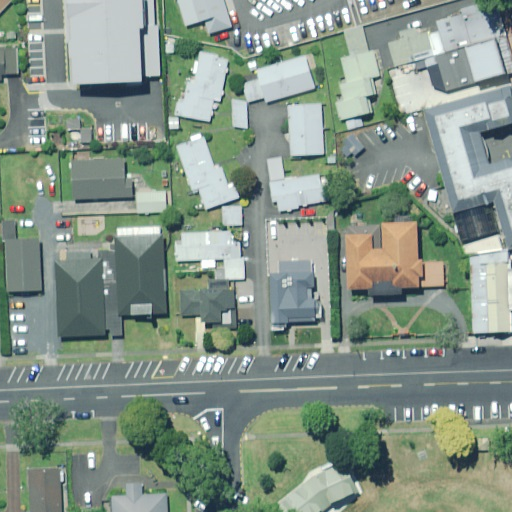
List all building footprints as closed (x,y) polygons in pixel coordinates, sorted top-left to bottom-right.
[(0,0),(0,18),(18,0),(17,0),(0,0)] [(84,0),(85,6),(76,7),(77,59),(83,59),(83,84),(118,83),(118,78),(144,78),(142,25),(159,25),(158,0),(84,0)] [(184,0),(192,28),(230,17),(224,0),(184,0)] [(472,45),(480,77),(508,70),(499,32),(476,11),(430,22),(438,53),(472,45)] [(431,31),(390,42),(396,65),(437,53),(431,31)] [(0,49),(0,81),(9,81),(9,75),(33,74),(33,49),(0,49)] [(337,103),(341,118),(373,110),(369,93),(378,91),(375,79),(383,77),(376,49),(343,57),(349,81),(341,83),(346,100),(337,103)] [(230,57),(201,52),(196,82),(189,81),(186,101),(179,99),(177,115),(212,121),(215,99),(222,100),(230,57)] [(317,87),(308,56),(258,70),(261,79),(244,84),(250,102),(266,97),(268,102),(317,87)] [(511,246),(511,156),(493,162),(484,130),(511,121),(511,81),(427,108),(456,211),(498,199),(511,246)] [(249,101),(233,101),(234,127),(249,127),(249,101)] [(154,104),(103,102),(102,131),(124,132),(124,137),(153,138),(154,104)] [(325,154),(322,104),(289,106),(292,155),(325,154)] [(182,128),(182,118),(171,118),(172,129),(182,128)] [(97,120),(79,119),(78,141),(96,142),(97,120)] [(367,147),(354,133),(340,147),(353,160),(367,147)] [(216,169),(204,134),(192,138),(193,141),(178,146),(194,190),(201,188),(208,209),(243,197),(236,177),(228,180),(223,167),(216,169)] [(286,178),(283,157),(268,159),(271,180),(286,178)] [(134,198),(132,159),(78,161),(79,200),(134,198)] [(328,201),(324,175),(270,183),(273,202),(279,201),(281,211),(300,208),(300,205),(328,201)] [(173,212),(172,192),(142,193),(143,213),(173,212)] [(244,225),(243,206),(225,207),(225,225),(244,225)] [(349,231),(351,287),(372,287),(372,293),(405,292),(405,286),(422,285),(422,286),(446,286),(445,260),(426,261),(426,256),(422,256),(421,219),(385,220),(386,246),(382,246),(382,223),(350,224),(350,231),(349,231)] [(46,278),(57,278),(55,239),(23,240),(22,220),(8,221),(9,242),(12,242),(14,292),(47,291),(46,278)] [(245,231),(221,232),(183,233),(184,242),(177,242),(177,260),(211,259),(211,267),(219,267),(218,259),(227,258),(227,279),(247,278),(245,231)] [(166,233),(111,235),(111,248),(67,249),(67,261),(57,261),(60,345),(127,342),(127,320),(169,319),(166,233)] [(475,333),(511,330),(510,260),(473,264),(475,333)] [(312,273),(313,262),(275,261),(274,323),(290,324),(290,321),(316,321),(316,294),(314,294),(314,273),(312,273)] [(201,288),(201,292),(186,292),(185,316),(206,317),(206,322),(223,323),(224,310),(236,310),(237,289),(212,288),(201,288)] [(293,511),(322,511),(332,505),(360,492),(347,462),(318,475),(284,502),(293,511)] [(67,511),(68,469),(36,469),(35,511),(67,511)] [(174,511),(173,494),(151,495),(151,483),(130,484),(130,496),(117,496),(117,511),(174,511)]
